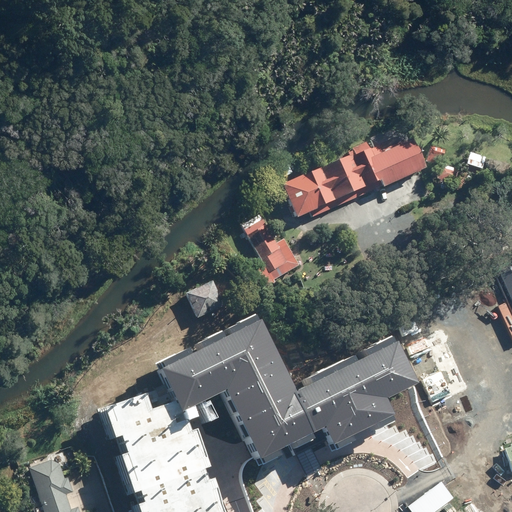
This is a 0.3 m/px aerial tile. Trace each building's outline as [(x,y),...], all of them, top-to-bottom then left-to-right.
[(367,151),(364,145),(345,154),(347,157),(280,187),(294,221),(378,183),(381,189),(424,170),(411,141),(380,154),(377,147),(367,151)] [(429,146),(425,161),(440,165),(444,150),(429,146)] [(469,155),(465,165),(481,170),(484,159),(469,155)] [(510,166),(487,160),(483,172),(488,180),(504,184),(510,166)] [(288,166),(280,170),(284,178),(292,174),(288,166)] [(449,168),(438,166),(436,178),(447,180),(449,168)] [(282,240),(275,244),(258,216),(240,227),(272,282),(298,267),(282,240)] [(511,270),(500,276),(511,301),(511,270)] [(164,293),(173,305),(181,299),(172,287),(164,293)] [(161,381),(176,411),(186,407),(220,390),(253,456),(282,442),(290,457),(376,415),(370,403),(407,385),(387,344),(292,391),(256,317),(154,366),(161,381)] [(298,341),(275,347),(279,359),(301,353),(298,341)] [(176,411),(161,381),(102,405),(137,511),(219,511),(186,407),(176,411)] [(416,457),(415,483),(476,485),(477,459),(416,457)] [(41,511),(76,511),(75,507),(68,509),(63,494),(70,492),(65,477),(61,478),(57,464),(48,460),(26,467),(41,511)] [(476,496),(461,496),(461,506),(475,507),(476,496)]
